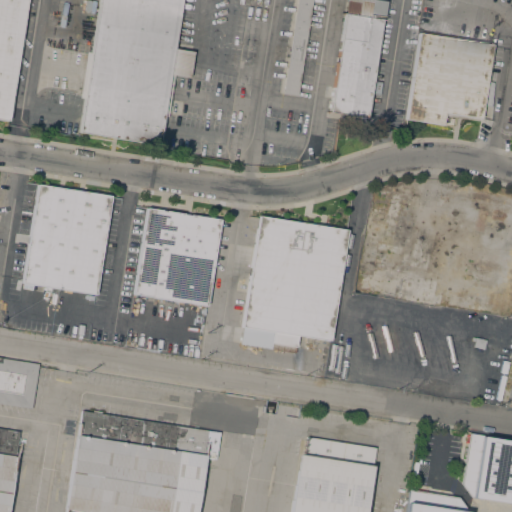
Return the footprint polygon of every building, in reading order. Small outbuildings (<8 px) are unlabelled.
[(25,0),(7,121),(0,120),(0,0),(25,0)] [(83,99),(78,98),(86,52),(90,53),(97,0),(179,0),(172,49),(192,52),(188,78),(173,75),(166,117),(162,116),(157,145),(77,133),(83,99)] [(296,0),(311,0),(296,96),(282,94),(296,0)] [(382,20),(381,20),(371,81),(380,82),(378,95),(369,94),(365,118),(362,118),(361,123),(350,122),(350,116),(328,113),(345,1),(344,1),(344,0),(375,0),(385,2),(382,20)] [(426,34),(426,33),(427,34),(427,33),(429,34),(429,35),(443,37),(444,36),(446,36),(446,38),(464,41),(464,39),(466,39),(466,41),(492,45),(480,119),(470,117),(470,119),(443,115),(442,125),(404,120),(418,33),(426,34)] [(36,185),(110,196),(94,295),(21,283),(36,185)] [(161,210),(161,209),(165,210),(165,212),(182,214),(183,213),(189,214),(189,215),(219,220),(206,306),(132,295),(145,208),(161,210)] [(346,230),(329,340),(297,335),(294,353),(269,349),(239,344),(241,327),(240,327),(258,216),(346,230)] [(485,341),(483,350),(472,347),(474,338),(485,341)] [(0,404),(0,358),(37,364),(30,409),(0,404)] [(91,413),(91,410),(100,412),(100,414),(218,433),(214,460),(203,459),(194,511),(64,511),(80,411),(91,413)] [(4,511),(0,511),(0,429),(17,432),(4,511)] [(511,504),(471,498),(460,483),(468,434),(511,441),(511,504)] [(288,511),(297,455),(303,456),(306,437),(374,448),(363,511),(288,511)] [(404,511),(408,490),(457,498),(465,511),(404,511)]
